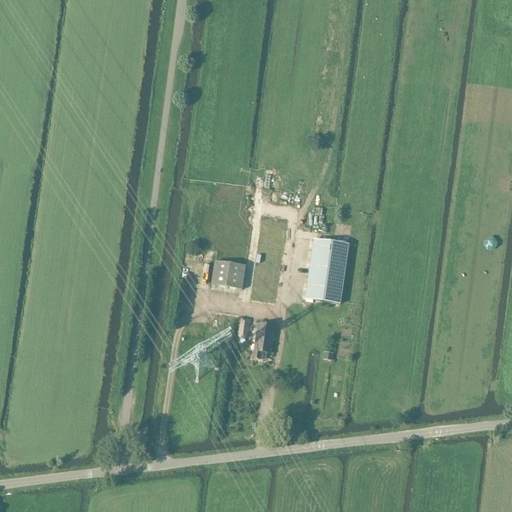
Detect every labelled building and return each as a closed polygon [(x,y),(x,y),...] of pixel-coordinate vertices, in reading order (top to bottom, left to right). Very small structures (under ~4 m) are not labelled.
[(264,217),(257,261),(252,300),(274,303),(286,220),(264,217)] [(315,242),(306,301),(341,306),(349,247),(315,242)] [(215,263),(211,287),(242,291),(245,267),(215,263)] [(239,320),(237,332),(248,333),(249,321),(239,320)] [(254,352),(252,359),(262,360),(265,361),(266,354),(270,354),(274,327),(257,325),(254,352)]
